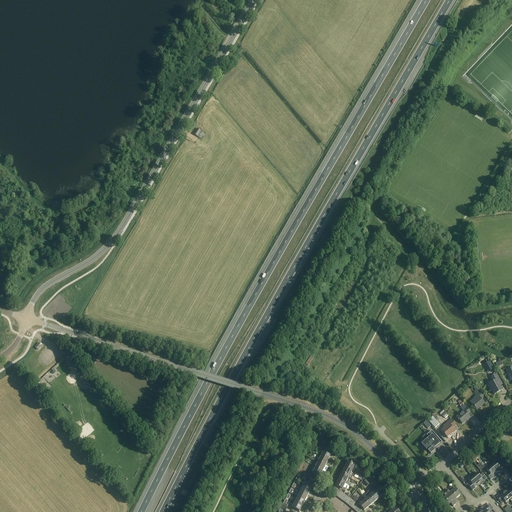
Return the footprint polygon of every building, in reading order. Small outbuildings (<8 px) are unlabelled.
[(51,368),(54,362),(55,362),(57,358),(53,356),(48,367),(51,368)] [(489,366),(485,368),(487,370),(490,368),(492,371),(494,370),(490,362),(487,363),(489,366)] [(502,391),(499,386),(502,384),(496,374),(489,377),(492,383),(488,385),(491,391),(492,391),(494,395),(502,391)] [(484,404),(481,400),(485,396),(481,392),(477,395),(477,396),(470,402),(476,410),(481,406),(484,404)] [(467,421),(470,418),(467,415),(470,412),(466,408),(460,400),(458,402),(460,404),(459,405),(461,407),(460,408),(463,411),(456,417),(462,424),(466,420),(467,421)] [(448,438),(455,432),(453,429),(456,426),(451,420),(443,427),(444,428),(441,431),(448,438)] [(424,442),(421,445),(425,450),(426,451),(427,451),(428,452),(429,453),(430,455),(432,453),(434,452),(434,451),(433,450),(433,449),(434,448),(435,449),(437,447),(441,443),(435,436),(436,436),(432,431),(429,433),(429,434),(427,436),(428,438),(425,441),(424,442)] [(321,455),(328,459),(332,453),(325,449),(322,447),(321,450),(324,451),(322,455),(321,455)] [(318,462),(325,465),(328,459),(321,455),(322,455),(319,453),(318,456),(320,457),(319,461),(318,462)] [(315,468),(322,471),(325,465),(318,462),(319,461),(316,459),(314,462),(317,463),(315,467),(315,468)] [(348,461),(344,468),(352,471),(351,472),(354,474),(355,474),(357,471),(356,471),(353,469),(355,465),(351,463),(348,461)] [(495,463),(491,467),(497,475),(499,474),(498,473),(501,471),(504,469),(498,462),(496,464),(495,463)] [(315,468),(315,467),(313,465),(311,468),(314,469),(312,474),(319,478),(322,471),(315,468)] [(496,476),(497,475),(491,467),(484,473),(485,475),(490,481),(493,478),(494,479),(496,477),(497,476),(496,476)] [(349,476),(351,472),(352,471),(344,468),(341,474),(348,477),(348,478),(351,480),(352,477),(349,476)] [(346,482),(348,478),(348,477),(341,474),(338,480),(345,483),(345,484),(348,486),(349,484),(349,483),(346,482)] [(473,477),(479,485),(481,484),(481,485),(482,485),(484,483),(484,482),(484,481),(486,479),(482,474),(479,476),(477,474),(473,477)] [(478,486),(479,485),(473,477),(468,481),(470,483),(467,485),(472,491),(475,489),(475,488),(477,486),(478,486)] [(343,488),(345,484),(345,483),(338,480),(335,486),(342,489),(342,490),(345,492),(346,489),(343,488)] [(303,486),(310,490),(313,485),(306,481),(303,486)] [(374,492),(380,498),(385,493),(380,487),(378,484),(376,486),(378,488),(375,491),(374,492)] [(308,496),(310,490),(303,486),(300,492),(308,496)] [(504,491),(503,492),(510,500),(511,501),(511,500),(511,488),(510,486),(507,488),(507,487),(504,489),(503,490),(504,491)] [(374,492),(375,491),(373,489),(371,490),(373,493),(370,495),(369,496),(374,502),(380,498),(374,492)] [(445,492),(456,505),(458,503),(455,499),(460,496),(455,489),(450,493),(447,490),(445,492)] [(297,497),(305,501),(308,496),(300,492),(297,497)] [(453,507),(456,505),(445,492),(442,494),(445,497),(440,501),(446,507),(450,503),(453,507)] [(499,495),(496,497),(502,504),(504,502),(505,503),(510,500),(503,492),(501,493),(502,494),(499,496),(499,495)] [(369,496),(370,495),(368,493),(366,495),(368,497),(365,500),(364,500),(369,507),(374,502),(369,496)] [(302,506),(305,501),(297,497),(295,503),(302,506)] [(364,500),(365,500),(363,497),(360,499),(363,502),(359,505),(361,507),(363,509),(364,511),(369,507),(364,500)] [(299,511),(302,506),(295,503),(292,508),(299,511)]
